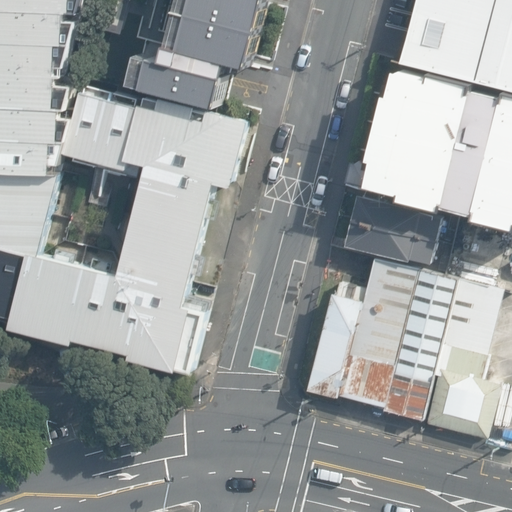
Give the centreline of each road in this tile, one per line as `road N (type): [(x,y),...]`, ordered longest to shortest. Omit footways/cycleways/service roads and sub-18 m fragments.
road 1 (residential): [(344,0),(229,471)]
road 2 (secondary): [(229,471),(294,474),(475,511)]
road 3 (secondary): [(71,502),(229,471)]
